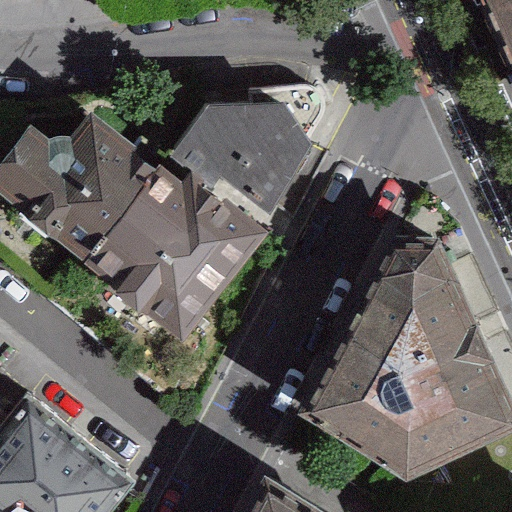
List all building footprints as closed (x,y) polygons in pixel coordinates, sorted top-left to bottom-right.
[(511,0),(472,0),(511,89),(511,0)] [(308,86),(254,90),(253,99),(205,102),(156,165),(187,188),(195,176),(269,235),(324,115),(327,106),(326,97),(317,88),(308,86)] [(193,343),(269,235),(195,176),(187,188),(156,165),(102,128),(83,148),(57,150),(38,139),(0,189),(193,343)] [(511,409),(437,243),(389,244),(303,415),(402,468),(511,418),(511,409)] [(0,505),(8,511),(101,511),(131,475),(33,397),(0,438),(0,505)] [(322,511),(269,479),(251,511),(322,511)]
